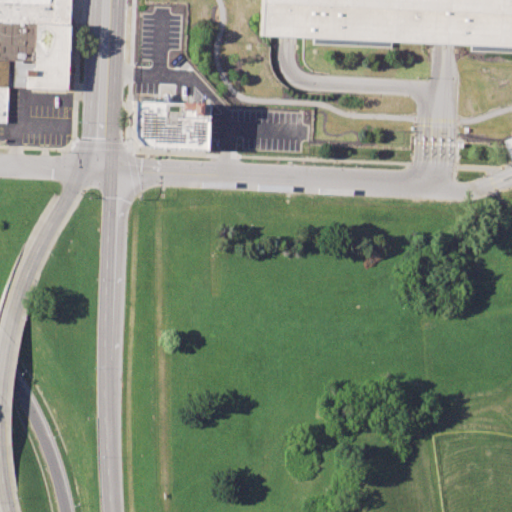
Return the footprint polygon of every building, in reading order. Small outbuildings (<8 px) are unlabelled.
[(0,0),(0,20),(68,23),(68,0),(0,0)] [(511,0),(511,44),(285,38),(257,37),(258,0),(511,0)] [(0,20),(0,86),(6,87),(65,90),(68,23),(0,20)] [(205,104),(203,148),(138,146),(130,137),(131,102),(205,104)] [(511,136),(502,140),(510,160),(511,159),(511,136)]
